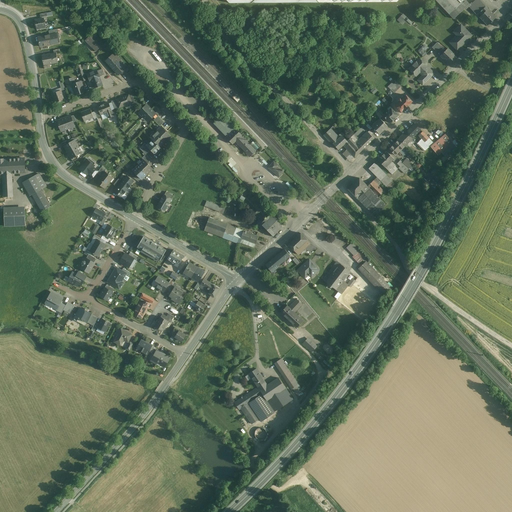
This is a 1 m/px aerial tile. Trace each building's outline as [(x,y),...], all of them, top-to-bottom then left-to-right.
[(464,0),(435,0),(449,15),(459,6),(460,7),(462,5),(461,4),(464,0)] [(496,17),(480,0),(479,0),(476,0),(469,7),(469,6),(469,7),(477,16),(480,13),(481,15),(479,17),(487,26),(496,17)] [(459,6),(449,15),(453,19),(465,8),(462,5),(460,7),(459,6)] [(403,13),(397,20),(400,23),(406,16),(403,13)] [(44,18),(35,20),(37,29),(41,28),(41,27),(45,26),(45,27),(46,27),(44,18)] [(471,36),(461,25),(456,30),(460,33),(453,40),(460,47),(471,36)] [(104,44),(93,33),(85,41),(89,44),(96,51),(104,44)] [(49,35),(38,37),(40,47),(58,43),(56,34),(49,35)] [(460,47),(453,40),(450,43),(457,50),(460,47)] [(443,49),(437,43),(432,48),(438,54),(443,49)] [(448,49),(445,51),(443,49),(438,54),(450,66),(457,58),(448,49)] [(54,54),(42,56),(44,65),(49,64),(58,62),(56,54),(56,53),(54,54)] [(120,61),(114,53),(105,60),(112,68),(119,75),(127,68),(120,60),(120,61)] [(419,59),(416,62),(414,62),(412,65),(412,66),(409,70),(414,75),(417,72),(419,72),(423,75),(429,69),(426,66),(419,59)] [(423,75),(418,80),(422,85),(434,74),(429,69),(423,75)] [(97,71),(87,74),(90,81),(91,81),(94,88),(102,85),(97,71)] [(86,80),(83,72),(78,73),(79,76),(80,75),(82,81),(86,80)] [(73,78),(65,81),(68,87),(72,86),(72,85),(77,83),(77,81),(75,82),(73,78)] [(77,83),(72,85),(72,86),(75,95),(85,92),(85,91),(84,92),(82,86),(83,86),(81,81),(77,83)] [(396,82),(389,89),(394,93),(401,86),(396,82)] [(60,91),(52,94),(55,103),(64,100),(60,91)] [(129,95),(116,100),(119,108),(132,103),(129,96),(129,95)] [(406,95),(401,100),(401,99),(398,101),(399,102),(395,106),(401,113),(404,109),(404,110),(409,105),(412,102),(406,95)] [(108,102),(98,106),(98,107),(101,115),(102,117),(103,119),(108,117),(109,118),(113,116),(113,115),(111,110),(108,102)] [(147,105),(139,112),(143,117),(151,109),(147,105)] [(391,108),(383,116),(387,120),(390,123),(393,120),(393,121),(396,118),(395,118),(398,115),(391,108)] [(90,109),(81,113),(84,121),(94,118),(92,113),(90,109)] [(151,109),(143,117),(148,122),(156,114),(151,109)] [(70,116),(64,118),(68,129),(74,126),(73,122),(71,116),(70,116)] [(236,129),(234,131),(220,117),(215,122),(228,136),(227,138),(232,144),(235,141),(247,153),(246,153),(250,156),(256,151),(241,136),(241,135),(236,129)] [(373,133),(357,117),(355,119),(362,126),(371,135),(373,133)] [(64,118),(57,121),(60,128),(61,131),(68,129),(64,118)] [(387,126),(380,119),(378,121),(372,127),(379,134),(382,131),(387,126)] [(414,123),(406,132),(412,139),(421,130),(414,123)] [(362,126),(349,138),(361,150),(362,149),(356,142),(363,135),(370,141),(373,138),(371,135),(362,126)] [(161,127),(150,137),(153,140),(160,148),(170,137),(161,127)] [(361,150),(349,138),(347,141),(342,136),(340,138),(338,137),(330,129),(324,135),(338,150),(342,146),(346,150),(354,158),(361,150)] [(406,132),(404,134),(403,134),(400,138),(398,140),(404,147),(404,146),(408,150),(409,149),(405,145),(412,139),(406,132)] [(434,144),(429,138),(426,135),(422,139),(417,144),(423,151),(430,146),(438,155),(452,143),(445,134),(434,144)] [(363,135),(356,142),(362,149),(370,141),(363,135)] [(160,148),(153,140),(147,145),(147,146),(151,150),(156,155),(161,149),(160,148)] [(398,140),(389,149),(395,155),(401,149),(404,147),(398,140)] [(69,144),(64,147),(68,153),(79,147),(75,141),(69,144)] [(260,146),(256,142),(252,146),(256,150),(260,146)] [(147,145),(145,143),(140,148),(146,155),(151,150),(147,146),(147,145)] [(79,147),(68,153),(71,159),(76,156),(82,153),(79,147)] [(354,158),(346,150),(343,154),(350,161),(354,158)] [(387,152),(384,155),(384,154),(381,157),(381,158),(378,161),(389,171),(394,166),(394,164),(392,161),(394,159),(387,152)] [(151,160),(146,155),(142,158),(144,160),(148,164),(151,160)] [(24,158),(3,159),(4,174),(12,173),(25,172),(24,158)] [(95,166),(86,159),(79,168),(87,175),(95,166)] [(411,163),(406,159),(403,163),(409,169),(412,166),(409,164),(411,163)] [(148,164),(144,160),(139,165),(147,174),(152,169),(148,164)] [(278,165),(274,161),(268,168),(279,177),(283,172),(277,167),(278,165)] [(400,161),(397,164),(400,167),(399,168),(405,174),(409,169),(403,163),(400,161)] [(106,164),(105,163),(101,167),(106,171),(105,172),(109,175),(111,172),(107,169),(108,168),(106,166),(106,164)] [(392,181),(374,163),(369,169),(377,177),(382,182),(389,190),(395,184),(392,181)] [(147,174),(139,165),(133,170),(137,175),(142,179),(147,174)] [(106,171),(101,167),(97,172),(102,176),(105,172),(106,171)] [(133,170),(131,168),(127,172),(134,178),(137,175),(133,170)] [(109,175),(105,172),(102,176),(97,182),(105,188),(113,178),(109,175)] [(4,174),(3,174),(4,197),(13,196),(12,173),(4,174)] [(39,174),(23,183),(30,195),(32,194),(41,189),(46,186),(39,174)] [(122,182),(120,184),(127,189),(133,181),(126,176),(122,182)] [(382,182),(377,177),(373,181),(378,186),(382,182)] [(367,186),(359,178),(348,189),(357,198),(366,207),(377,197),(367,186)] [(122,182),(118,179),(114,185),(117,188),(120,184),(122,182)] [(378,186),(373,181),(367,186),(377,197),(378,198),(384,192),(378,186)] [(127,189),(120,184),(117,188),(114,192),(121,197),(127,189)] [(41,189),(32,194),(42,212),(45,210),(51,207),(41,189)] [(164,195),(157,206),(165,211),(171,199),(164,195)] [(377,197),(366,207),(375,216),(386,206),(378,198),(377,197)] [(222,207),(206,201),(204,206),(220,212),(222,207)] [(105,214),(96,209),(92,216),(101,221),(104,216),(105,214)] [(25,210),(4,211),(5,226),(25,225),(25,210)] [(283,226),(271,213),(262,223),(260,221),(257,224),(261,228),(263,226),(273,236),(283,226)] [(228,224),(209,217),(204,231),(223,238),(228,224)] [(236,230),(236,227),(228,224),(223,238),(232,241),(236,230)] [(116,229),(108,225),(103,233),(111,238),(112,235),(113,236),(115,232),(114,232),(116,229)] [(243,231),(236,227),(236,230),(232,241),(241,243),(241,237),(243,231)] [(259,236),(243,231),(241,237),(241,243),(254,248),(259,236)] [(301,233),(288,245),(294,250),(294,251),(298,255),(310,243),(307,240),(301,233)] [(144,236),(137,247),(160,260),(166,249),(144,236)] [(97,240),(90,252),(98,257),(105,245),(97,240)] [(366,258),(357,248),(352,242),(346,248),(354,255),(352,257),(359,264),(366,258)] [(284,249),(279,254),(284,261),(290,256),(284,249)] [(184,256),(173,250),(167,259),(175,264),(174,265),(178,267),(184,256)] [(125,253),(119,262),(129,268),(134,258),(125,253)] [(96,259),(89,254),(86,259),(87,259),(94,263),(96,259)] [(279,254),(271,260),(277,267),(284,261),(279,254)] [(94,263),(87,259),(85,261),(83,262),(82,263),(82,265),(84,266),(82,269),(89,273),(94,263)] [(277,267),(271,260),(266,265),(272,272),(278,268),(277,267)] [(317,268),(309,260),(298,270),(305,278),(309,274),(311,277),(316,272),(317,272),(317,271),(318,270),(317,269),(317,267),(317,268)] [(350,272),(336,262),(323,280),(336,289),(335,290),(341,294),(348,285),(343,281),(350,272)] [(380,277),(366,262),(359,269),(373,284),(380,277)] [(194,266),(189,263),(184,272),(191,277),(197,268),(194,266)] [(116,268),(112,275),(113,275),(112,277),(111,277),(108,282),(119,289),(123,283),(118,280),(120,277),(123,279),(123,278),(125,274),(126,273),(122,271),(116,268)] [(199,269),(197,268),(191,277),(199,281),(205,272),(199,269)] [(77,274),(73,272),(68,281),(78,286),(81,280),(83,281),(87,276),(79,271),(77,274)] [(169,283),(158,277),(155,281),(154,280),(151,284),(153,285),(164,292),(168,284),(169,283)] [(219,289),(204,279),(200,284),(204,287),(203,289),(206,291),(207,289),(213,292),(211,295),(211,296),(213,298),(219,289)] [(168,284),(164,292),(167,294),(170,289),(174,282),(171,280),(169,283),(168,284)] [(186,294),(175,287),(173,291),(170,295),(176,300),(175,301),(180,304),(186,294)] [(105,288),(100,296),(108,300),(110,298),(112,295),(111,295),(113,292),(105,288)] [(64,298),(52,291),(45,303),(57,310),(64,298)] [(296,300),(289,307),(287,305),(280,313),(296,328),(303,321),(295,312),(302,305),(302,304),(297,299),(296,300)] [(143,304),(139,302),(133,313),(142,318),(147,308),(149,309),(151,305),(144,301),(144,302),(143,304)] [(205,306),(199,301),(194,307),(201,312),(205,306)] [(74,306),(68,302),(63,310),(70,314),(74,306)] [(92,313),(80,307),(74,320),(77,322),(79,318),(86,322),(87,322),(91,314),(92,313)] [(98,318),(91,314),(87,322),(94,326),(96,322),(98,318)] [(161,317),(155,326),(163,331),(168,321),(161,317)] [(110,323),(102,319),(98,328),(105,332),(110,323)] [(132,334),(121,329),(114,342),(119,344),(122,339),(128,342),(132,334)] [(186,335),(179,331),(175,337),(182,341),(186,335)] [(316,346),(308,339),(304,344),(312,351),(316,346)] [(146,343),(141,340),(137,348),(142,351),(141,351),(147,355),(149,351),(152,346),(152,345),(147,342),(146,343)] [(170,357),(157,350),(151,360),(157,364),(158,363),(165,367),(170,357)] [(288,369),(281,359),(275,363),(280,371),(282,369),(283,372),(288,369)] [(267,386),(259,374),(260,373),(257,369),(248,374),(254,382),(259,388),(260,390),(267,386)] [(283,372),(282,369),(280,371),(292,389),(293,389),(289,384),(291,383),(283,372)] [(295,380),(288,369),(283,372),(291,383),(295,380)] [(279,378),(267,386),(260,390),(262,394),(274,412),(293,400),(279,378)] [(291,383),(289,384),(293,389),(298,385),(295,380),(291,383)] [(298,396),(303,392),(298,385),(293,389),(298,396)] [(259,388),(253,392),(253,391),(245,396),(249,403),(262,394),(260,390),(259,388)] [(249,403),(241,408),(252,424),(259,419),(261,421),(274,412),(262,394),(249,403)] [(245,396),(235,402),(240,409),(241,408),(249,403),(245,396)] [(266,436),(267,434),(266,431),(265,429),(263,428),(261,428),(258,428),(256,429),(255,431),(255,434),(255,436),(257,438),(259,439),(261,440),(263,439),(265,438),(266,436)]
